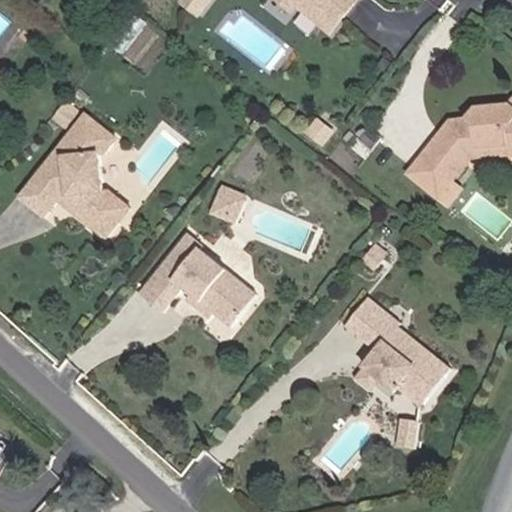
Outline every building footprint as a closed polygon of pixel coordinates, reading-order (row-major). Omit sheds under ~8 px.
[(199,16),(210,0),(184,0),(182,3),(199,16)] [(296,8),(286,0),(279,0),(293,11),(296,8)] [(344,19),(359,0),(286,0),(296,8),(297,5),(329,31),(341,16),(344,19)] [(333,34),(344,19),(341,16),(329,31),(333,34)] [(67,128),(78,112),(68,104),(57,119),(67,128)] [(511,108),(510,107),(478,110),(469,120),(452,122),(423,159),(452,183),(472,158),(511,154),(511,108)] [(46,218),(59,201),(65,194),(83,207),(77,215),(108,239),(119,225),(108,216),(121,201),(103,187),(100,155),(104,151),(107,153),(115,144),(114,136),(91,119),(84,119),(21,198),(46,218)] [(324,146),(333,133),(318,121),(308,133),(324,146)] [(373,150),(381,139),(370,131),(362,142),(373,150)] [(442,178),(431,192),(450,207),(461,193),(442,178)] [(238,217),(245,202),(224,193),(215,213),(229,219),(231,214),(238,217)] [(83,207),(65,194),(59,201),(77,215),(83,207)] [(119,225),(132,209),(121,201),(108,216),(119,225)] [(165,313),(184,289),(192,295),(202,303),(198,308),(212,320),(216,314),(234,328),(259,296),(202,250),(204,247),(189,235),(142,295),(165,313)] [(386,259),(389,255),(376,245),(373,249),(386,259)] [(376,271),(386,259),(373,249),(364,260),(376,271)] [(198,308),(202,303),(192,295),(188,301),(198,308)] [(423,408),(453,369),(400,327),(403,324),(371,298),(347,327),(378,353),(356,380),(372,392),(382,381),(397,393),(400,390),(423,408)] [(418,440),(421,422),(403,419),(398,448),(408,449),(409,438),(418,440)] [(416,451),(418,440),(409,438),(408,449),(416,451)]
